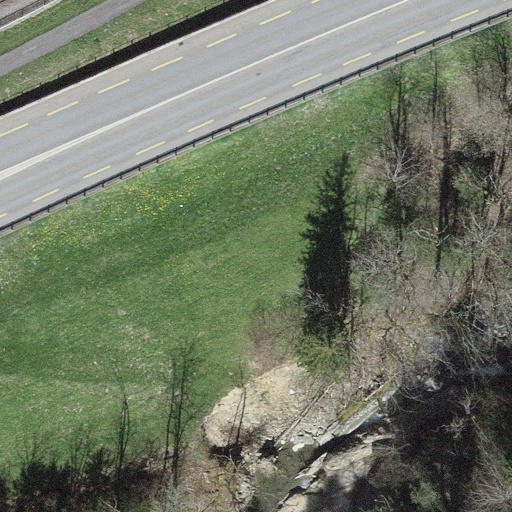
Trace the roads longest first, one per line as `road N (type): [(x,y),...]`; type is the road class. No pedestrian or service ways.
road 1 (primary): [(0,178),(405,0)]
road 2 (track): [(0,67),(141,0)]
